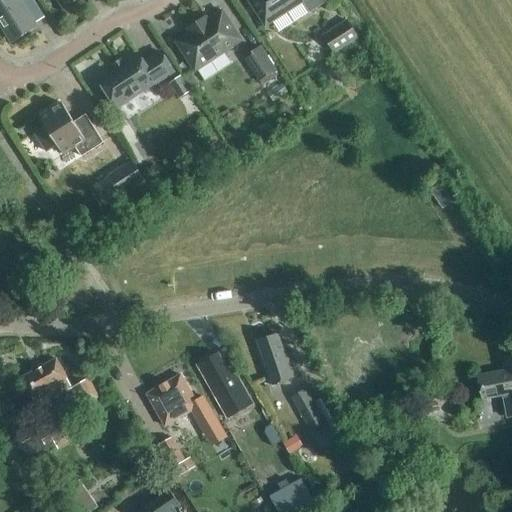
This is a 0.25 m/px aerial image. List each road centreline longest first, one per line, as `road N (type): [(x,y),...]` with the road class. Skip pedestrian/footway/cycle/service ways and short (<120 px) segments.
road 1 (residential): [(511,308),(472,295),(360,290),(107,325),(0,324)]
road 2 (residential): [(0,80),(20,84),(116,18),(145,15),(169,0)]
